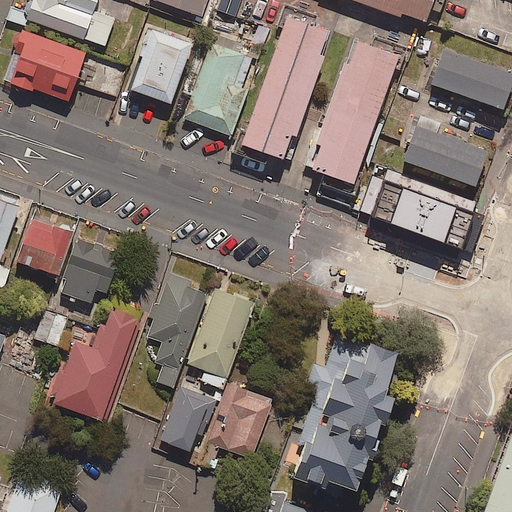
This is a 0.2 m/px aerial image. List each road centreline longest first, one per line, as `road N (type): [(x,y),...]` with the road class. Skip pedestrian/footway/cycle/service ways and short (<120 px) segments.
road 1 (unclassified): [(487,311),(0,131)]
road 2 (tertiary): [(418,511),(487,311)]
